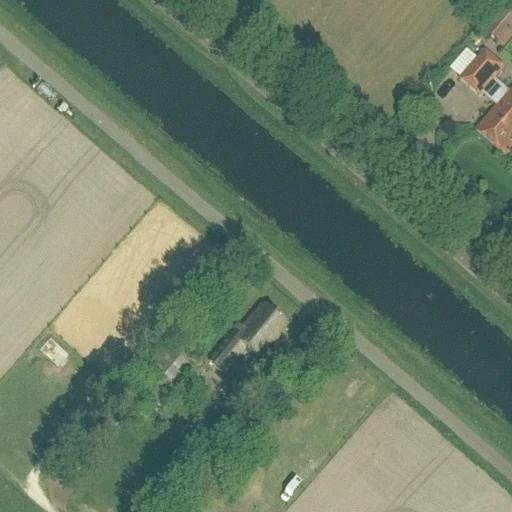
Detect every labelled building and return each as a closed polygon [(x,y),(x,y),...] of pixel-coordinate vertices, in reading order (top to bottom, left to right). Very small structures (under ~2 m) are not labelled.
[(511,39),(511,0),(483,35),(502,51),(511,39)] [(506,73),(485,55),(460,84),(481,102),(485,97),(499,110),(477,136),(506,160),(511,152),(511,94),(498,82),(506,73)] [(285,328),(262,308),(240,332),(237,329),(207,364),(217,372),(238,348),(255,363),(247,372),(259,382),(275,363),(264,353),(285,328)] [(192,375),(161,350),(130,388),(161,414),(192,375)] [(209,466),(200,458),(181,482),(190,489),(209,466)]
